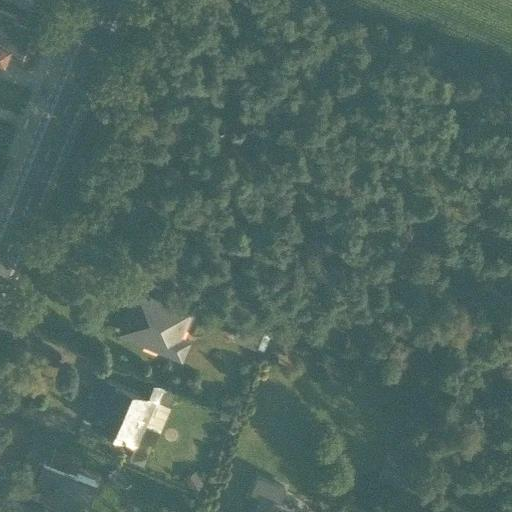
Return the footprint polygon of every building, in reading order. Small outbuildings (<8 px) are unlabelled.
[(24,64),(41,21),(13,9),(12,11),(0,6),(0,58),(1,56),(24,64)] [(189,310),(125,282),(119,298),(126,301),(114,329),(179,358),(188,338),(182,335),(185,327),(182,326),(189,310)] [(239,317),(231,336),(254,346),(255,344),(262,347),(268,332),(261,330),(262,326),(239,317)] [(343,389),(350,369),(320,357),(312,378),(343,389)] [(89,422),(131,440),(126,454),(142,461),(175,387),(151,378),(145,391),(105,376),(98,392),(101,393),(89,422)] [(375,476),(401,488),(416,452),(413,450),(421,426),(405,419),(395,448),(387,445),(375,476)] [(82,457),(49,445),(45,457),(77,470),(82,457)] [(79,511),(94,477),(43,456),(42,458),(37,456),(22,491),(60,507),(58,511),(79,511)] [(250,487),(260,491),(250,511),(298,511),(301,507),(277,497),(283,483),(256,472),(250,487)]
